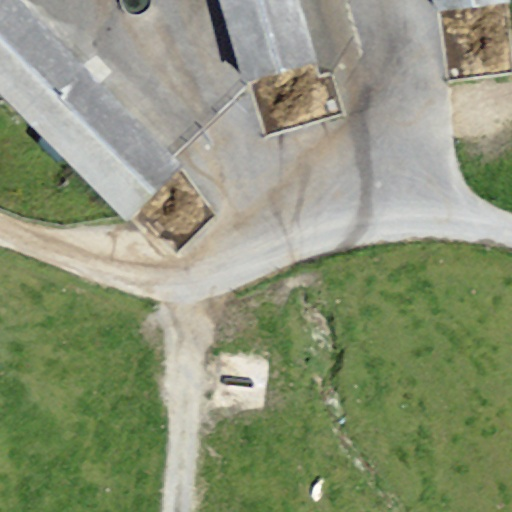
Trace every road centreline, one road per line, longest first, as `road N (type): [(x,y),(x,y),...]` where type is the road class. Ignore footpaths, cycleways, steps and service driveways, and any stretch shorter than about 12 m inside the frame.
road 1 (track): [(0,226),(165,274),(403,220),(511,230)]
road 2 (track): [(123,267),(82,279),(53,313),(48,346),(62,383),(93,407),(114,411),(166,394),(192,368)]
road 3 (track): [(199,272),(174,511)]
road 4 (track): [(403,220),(436,123),(511,91)]
